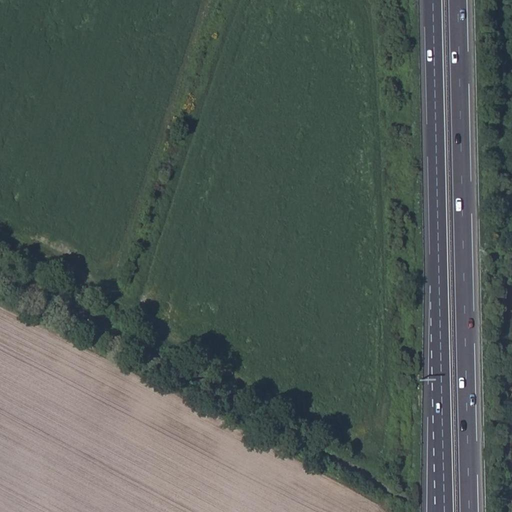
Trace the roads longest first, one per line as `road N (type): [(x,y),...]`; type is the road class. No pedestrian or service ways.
road 1 (trunk): [(468,511),(457,0)]
road 2 (trunk): [(432,0),(443,511)]
